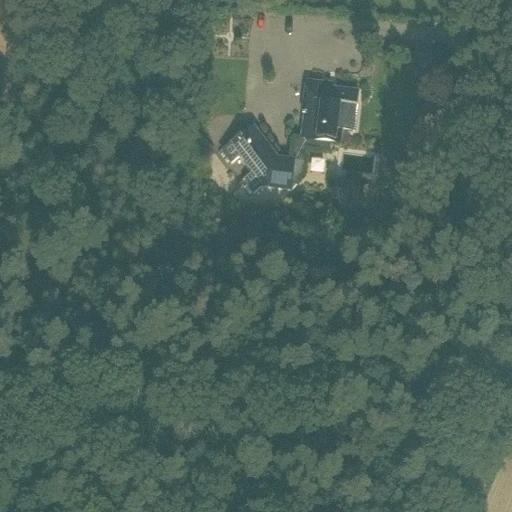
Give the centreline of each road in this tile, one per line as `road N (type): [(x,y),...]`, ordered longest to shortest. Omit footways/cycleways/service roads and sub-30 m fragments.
road 1 (track): [(469,511),(488,423),(480,207)]
road 2 (unclassified): [(480,207),(460,158),(463,0)]
